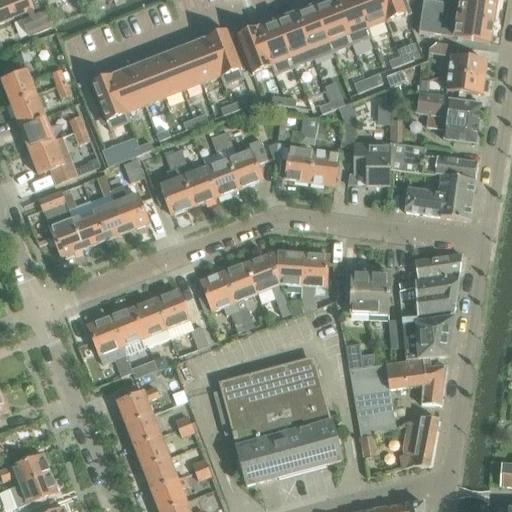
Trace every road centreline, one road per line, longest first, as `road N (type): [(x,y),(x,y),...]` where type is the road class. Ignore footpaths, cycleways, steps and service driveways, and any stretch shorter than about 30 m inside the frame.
road 1 (residential): [(39,314),(277,219),(485,244)]
road 2 (residential): [(446,493),(485,244)]
road 3 (residential): [(115,511),(39,314)]
road 4 (residential): [(264,0),(74,72)]
road 5 (residential): [(485,244),(511,87)]
road 6 (residential): [(311,511),(401,490),(446,493)]
